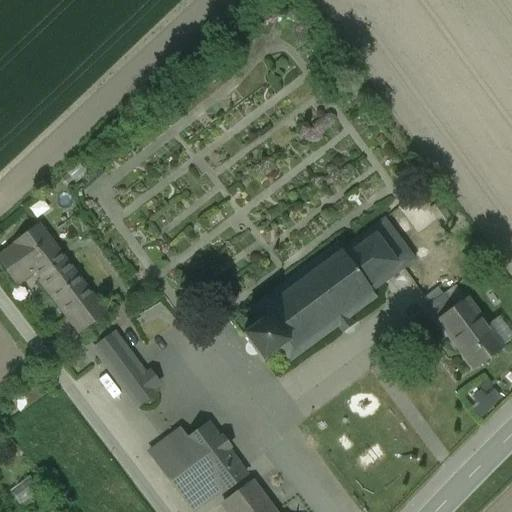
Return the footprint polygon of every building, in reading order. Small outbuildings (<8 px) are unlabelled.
[(336,245),(248,311),(257,323),(242,335),(263,363),(278,351),(287,364),(337,327),(342,334),(353,325),(349,319),(376,298),(372,292),(415,260),(384,219),(341,251),(336,245)] [(104,314),(38,226),(14,243),(15,244),(0,255),(0,262),(17,285),(35,271),(41,279),(38,281),(78,334),(104,314)] [(443,295),(428,305),(439,320),(454,310),(443,295)] [(150,340),(177,325),(164,301),(137,316),(150,340)] [(501,349),(466,301),(454,310),(439,320),(438,321),(474,369),(501,349)] [(156,391),(114,335),(95,350),(137,406),(156,391)] [(13,394),(24,410),(52,392),(42,376),(13,394)] [(208,425),(187,441),(179,431),(149,453),(192,511),(220,490),(222,492),(246,474),(227,449),(229,448),(228,446),(226,448),(221,441),(223,440),(222,438),(220,440),(208,425)] [(34,477),(13,488),(19,498),(40,486),(34,477)] [(273,511),(251,482),(223,503),(228,511),(273,511)]
